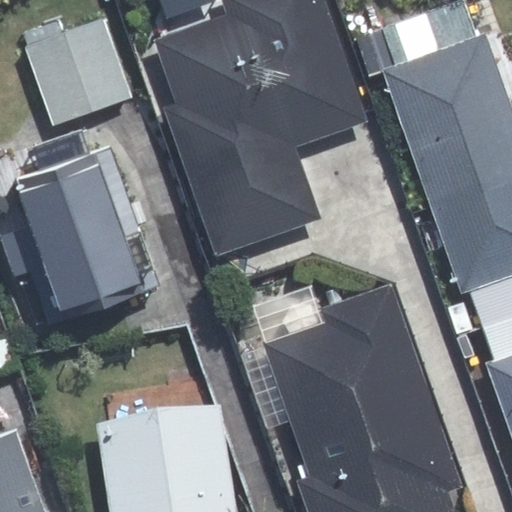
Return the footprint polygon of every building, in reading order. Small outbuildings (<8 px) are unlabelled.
[(155,98),(206,246),(311,209),(285,135),(357,109),(318,0),(217,0),(218,2),(166,20),(151,49),(167,94),(155,98)] [(511,169),(511,122),(476,21),(466,25),(457,0),(438,0),(363,26),(354,1),(342,7),(364,68),(376,62),(425,201),(511,169)] [(18,40),(46,116),(124,87),(98,13),(18,40)] [(29,248),(43,289),(34,292),(40,310),(148,274),(100,134),(1,167),(17,215),(0,220),(0,250),(2,257),(29,248)] [(511,169),(425,201),(454,281),(462,280),(474,315),(511,301),(511,169)] [(315,313),(257,334),(304,465),(286,472),(301,511),(448,511),(438,482),(455,476),(381,275),(311,301),(315,313)] [(441,300),(450,327),(466,321),(457,294),(441,300)] [(488,353),(478,357),(511,453),(511,301),(474,315),(488,353)] [(87,412),(100,511),(226,511),(210,395),(87,412)] [(0,419),(0,511),(36,511),(3,418),(0,419)]
